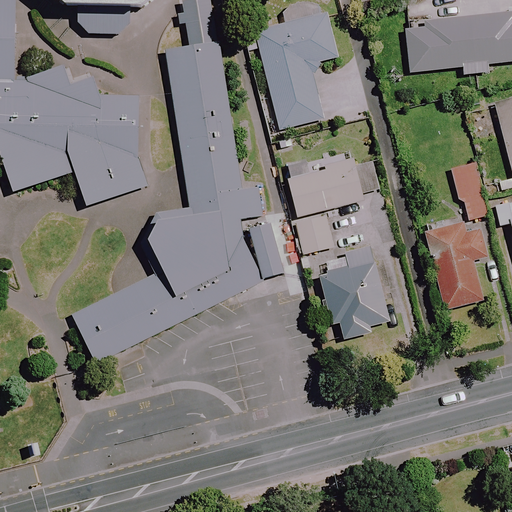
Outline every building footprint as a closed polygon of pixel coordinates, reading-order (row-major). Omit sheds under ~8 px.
[(0,0),(0,171),(10,195),(69,173),(84,209),(146,187),(135,154),(135,101),(97,99),(89,78),(69,85),(64,70),(26,79),(7,77),(7,0),(0,0)] [(41,0),(60,16),(128,17),(151,0),(41,0)] [(68,320),(94,367),(259,284),(241,238),(237,223),(264,219),(256,189),(241,193),(209,3),(183,8),(190,54),(162,60),(189,210),(154,217),(141,249),(154,276),(68,320)] [(461,79),(475,77),(476,87),(490,86),(488,75),(497,74),(496,67),(511,64),(511,12),(421,24),(422,29),(403,32),(408,76),(460,70),(461,79)] [(310,72),(319,71),(318,65),(336,62),(329,18),(256,30),(273,131),(318,123),(310,72)] [(511,101),(492,107),(511,178),(495,182),(498,194),(511,190),(511,101)] [(362,204),(352,158),(321,164),(323,172),(283,181),(299,257),(332,250),(324,212),(362,204)] [(488,215),(471,164),(448,172),(466,223),(488,215)] [(496,230),(509,226),(511,238),(511,221),(510,222),(506,203),(490,207),(496,230)] [(464,236),(461,223),(423,232),(442,313),(481,304),(471,262),(488,258),(482,232),(464,236)] [(267,224),(243,232),(260,283),(284,275),(267,224)] [(386,325),(369,251),(324,262),(327,276),(318,279),(330,327),(338,325),(342,342),(370,336),(368,329),(386,325)]
